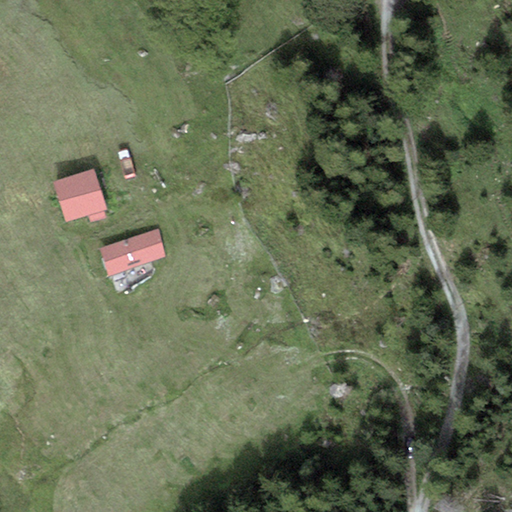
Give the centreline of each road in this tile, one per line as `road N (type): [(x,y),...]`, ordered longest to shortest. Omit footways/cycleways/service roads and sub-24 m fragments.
road 1 (track): [(387,0),(389,65),(422,219),(462,335),(454,410),(417,511)]
road 2 (track): [(412,511),(402,398),(373,361),(347,353),(267,375),(194,337)]
